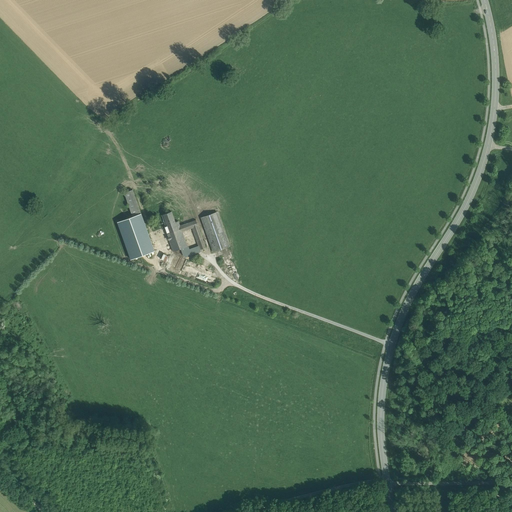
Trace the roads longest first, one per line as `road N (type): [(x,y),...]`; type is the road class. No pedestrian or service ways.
road 1 (secondary): [(387,483),(380,426),(391,345),(422,276),(463,220),(492,143),(497,42),(486,0)]
road 2 (track): [(387,483),(233,511)]
road 3 (unclassified): [(511,482),(387,483)]
